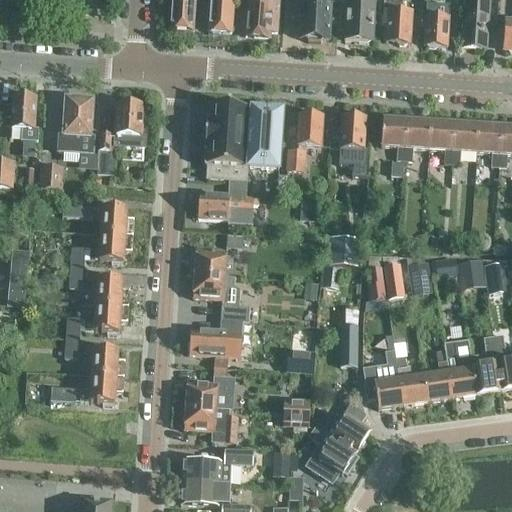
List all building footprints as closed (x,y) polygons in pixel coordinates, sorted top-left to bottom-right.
[(183,0),(184,0),(181,0),(172,0),(170,32),(173,32),(174,35),(180,35),(182,33),(194,33),(195,0),(183,0)] [(212,0),(212,2),(210,2),(208,34),(232,36),(234,4),(240,5),(240,0),(212,0)] [(248,0),(245,35),(253,36),(254,40),(269,41),(269,34),(278,35),(280,0),(248,0)] [(302,0),(303,8),(300,8),(299,23),(301,23),(300,42),(328,43),(331,0),(302,0)] [(373,44),(375,3),(375,0),(359,0),(360,3),(347,2),(345,43),(373,44)] [(486,52),(490,4),(489,4),(489,0),(487,0),(478,0),(478,3),(465,2),(462,51),(486,52)] [(410,47),(412,15),(402,14),(403,4),(384,3),(383,28),(387,28),(386,45),(410,47)] [(447,50),(449,20),(450,8),(426,6),(426,18),(425,18),(424,48),(447,50)] [(12,99),(10,131),(16,132),(15,140),(9,139),(8,161),(32,162),(32,160),(37,160),(38,132),(35,132),(35,131),(37,100),(12,99)] [(66,102),(63,137),(59,137),(58,155),(95,157),(96,139),(91,139),(93,104),(66,102)] [(100,137),(98,158),(97,178),(113,179),(115,149),(145,151),(147,125),(143,125),(143,108),(140,108),(137,104),(132,104),(128,107),(117,107),(115,138),(111,138),(100,137)] [(248,171),(252,112),(249,112),(249,111),(209,108),(208,122),(206,122),(204,154),(206,154),(205,168),(209,168),(248,171)] [(279,173),(283,113),(252,112),(248,171),(279,173)] [(305,149),(321,150),(323,119),(300,117),(297,148),(298,148),(297,155),(288,154),(287,175),(305,177),(306,155),(305,155),(305,149)] [(342,119),(340,152),(354,153),(354,157),(352,180),(362,181),(364,153),(366,121),(342,119)] [(407,124),(383,122),(381,151),(397,152),(396,164),(405,165),(407,124)] [(431,125),(407,124),(405,165),(412,165),(413,153),(429,154),(431,125)] [(454,127),(431,125),(429,154),(445,155),(444,168),(452,168),(454,127)] [(478,128),(454,127),(452,168),(460,169),(460,156),(476,157),(478,128)] [(501,130),(478,128),(476,157),(492,158),(491,171),(499,171),(501,130)] [(507,159),(511,159),(511,130),(501,130),(499,171),(507,172),(507,159)] [(0,190),(12,192),(14,165),(0,164),(0,190)] [(248,171),(209,168),(208,184),(230,186),(246,187),(247,187),(248,171)] [(39,193),(62,195),(63,171),(40,170),(39,193)] [(252,227),(254,202),(245,202),(246,187),(230,186),(229,200),(200,199),(199,223),(228,225),(228,226),(252,227)] [(301,221),(318,222),(319,203),(302,202),(301,221)] [(87,222),(88,210),(63,209),(62,221),(87,222)] [(99,238),(133,240),(134,223),(126,223),(127,209),(115,209),(115,211),(101,211),(99,238)] [(132,256),(133,240),(99,238),(98,253),(90,252),(89,263),(97,264),(97,265),(112,266),(112,268),(123,269),(124,256),(132,256)] [(242,252),(243,240),(227,239),(226,251),(242,252)] [(358,270),(360,245),(346,243),(344,269),(358,270)] [(70,272),(84,272),(85,252),(71,251),(70,272)] [(24,312),(29,256),(12,254),(7,311),(24,312)] [(195,278),(225,280),(226,267),(233,268),(233,260),(227,260),(227,256),(197,254),(195,278)] [(437,282),(458,278),(456,261),(434,264),(437,282)] [(482,265),(461,267),(464,291),(485,288),(482,265)] [(388,303),(405,300),(399,267),(383,271),(388,303)] [(427,268),(409,271),(414,298),(426,296),(424,287),(430,286),(427,268)] [(386,302),(382,270),(370,271),(372,285),(368,286),(371,304),(386,302)] [(84,272),(70,272),(69,292),(82,293),(84,272)] [(487,275),(491,304),(510,302),(506,272),(487,275)] [(225,280),(195,278),(194,302),(223,304),(222,324),(241,325),(248,326),(249,311),(238,310),(240,294),(233,289),(234,281),(225,280)] [(95,308),(129,311),(130,294),(122,293),(122,280),(111,279),(111,282),(97,282),(95,308)] [(93,335),(107,336),(108,336),(107,339),(119,340),(120,326),(128,327),(129,311),(95,308),(94,323),(85,323),(85,334),(93,335)] [(66,342),(79,343),(80,323),(67,322),(66,342)] [(190,359),(219,360),(239,362),(241,325),(222,324),(221,336),(192,334),(190,359)] [(357,331),(342,330),(341,370),(356,371),(357,331)] [(511,393),(511,353),(505,354),(502,339),(493,341),(501,395),(511,393)] [(484,341),(486,357),(471,359),(477,398),(501,395),(493,341),(493,340),(484,341)] [(79,343),(66,342),(64,363),(78,364),(79,343)] [(477,398),(471,359),(468,344),(444,347),(445,354),(452,402),(477,398)] [(90,379),(124,381),(125,365),(117,364),(118,351),(106,350),(106,353),(92,352),(90,379)] [(424,378),(428,406),(452,402),(445,354),(436,355),(439,376),(424,378)] [(314,360),(287,358),(286,376),(313,377),(314,360)] [(396,360),(403,409),(428,406),(424,378),(411,380),(410,370),(407,371),(405,359),(396,360)] [(378,413),(403,409),(396,360),(387,362),(390,383),(374,385),(378,413)] [(123,398),(124,381),(90,379),(89,395),(81,394),(80,406),(103,407),(102,410),(114,410),(115,397),(123,398)] [(233,414),(235,383),(213,382),(213,388),(188,386),(186,411),(230,414),(233,414)] [(75,405),(76,393),(51,392),(51,404),(75,405)] [(283,404),(282,419),(308,420),(309,405),(283,404)] [(323,435),(356,457),(370,436),(359,429),(365,420),(350,409),(343,418),(333,420),(323,435)] [(229,420),(230,414),(186,411),(185,434),(214,436),(224,436),(223,446),(237,447),(238,421),(229,420)] [(308,434),(308,420),(282,419),(281,433),(308,434)] [(356,457),(323,435),(315,430),(308,440),(326,452),(319,463),(342,479),(356,457)] [(254,455),(227,454),(226,468),(253,469),(254,455)] [(291,478),(291,455),(273,455),(273,477),(291,478)] [(306,481),(308,457),(292,456),(291,480),(306,481)] [(222,465),(184,463),(183,485),(221,487),(222,465)] [(221,487),(183,485),(181,508),(220,510),(221,487)] [(111,511),(112,505),(82,503),(81,511),(111,511)]
